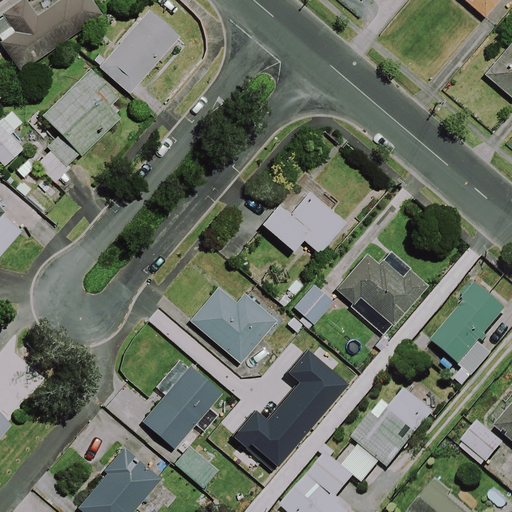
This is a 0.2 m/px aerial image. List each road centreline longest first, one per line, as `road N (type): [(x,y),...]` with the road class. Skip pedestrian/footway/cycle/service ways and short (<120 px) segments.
road 1 (residential): [(320,57),(129,277),(104,318),(64,314),(53,299),(54,276),(85,252),(280,23)]
road 2 (residential): [(511,220),(320,57)]
